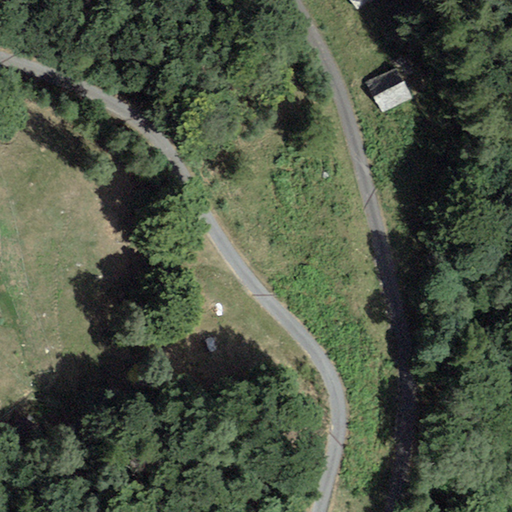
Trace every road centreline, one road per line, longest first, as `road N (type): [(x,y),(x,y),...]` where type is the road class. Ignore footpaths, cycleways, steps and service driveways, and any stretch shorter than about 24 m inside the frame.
road 1 (unclassified): [(316,511),(336,420),(334,390),(317,356),(245,277),(174,162),(138,121),(0,59)]
road 2 (unclassified): [(290,0),(347,120),(394,299),(407,388),(390,511)]
